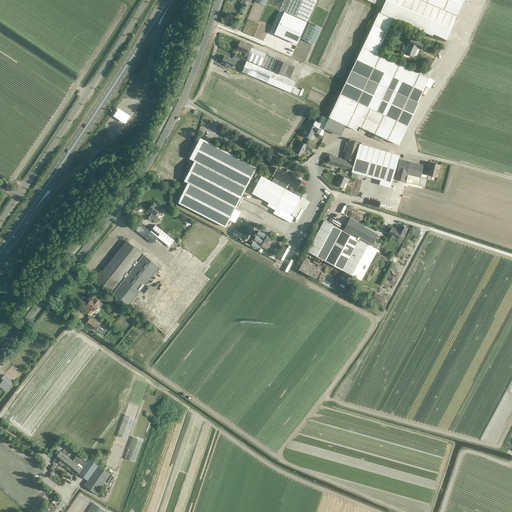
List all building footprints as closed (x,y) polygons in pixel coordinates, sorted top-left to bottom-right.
[(316,0),(288,0),(284,11),(307,22),(316,0)] [(385,0),(380,13),(432,35),(433,34),(446,39),(454,22),(463,0),(385,0)] [(268,3),(261,20),(271,25),(279,8),(268,3)] [(297,45),(307,22),(284,12),(274,34),(297,45)] [(321,123),(320,125),(322,127),(324,128),(340,136),(345,127),(344,126),(344,125),(356,131),(358,126),(370,131),(368,135),(382,142),(384,138),(398,145),(418,102),(433,69),(415,72),(380,55),(377,54),(388,30),(393,19),(379,13),(373,24),(328,120),(323,118),(321,123)] [(412,35),(404,53),(414,57),(418,49),(421,50),(425,41),(412,35)] [(240,41),(237,49),(249,54),(246,60),(270,70),(270,71),(290,79),(295,67),(289,65),(266,55),(266,53),(252,47),(252,46),(240,41)] [(225,66),(232,69),(235,60),(224,56),(224,58),(223,57),(222,58),(221,60),(221,61),(222,61),(221,63),(226,65),(225,66)] [(246,61),(242,72),(290,92),(295,81),(290,79),(270,71),(246,61)] [(130,116),(118,108),(112,116),(125,124),(130,116)] [(303,134),(303,135),(304,136),(310,139),(311,139),(313,139),(314,137),(313,135),(312,135),(314,132),(316,133),(317,133),(319,134),(322,127),(320,125),(321,123),(311,118),(309,124),(310,124),(307,131),(305,130),(304,131),(303,132),(303,133),(303,134)] [(188,183),(178,203),(225,227),(229,220),(235,223),(241,212),(235,209),(257,167),(200,138),(189,159),(194,161),(184,181),(188,183)] [(329,155),(327,163),(333,165),(332,166),(350,171),(353,162),(354,162),(352,171),(375,177),(392,182),(399,155),(383,150),(360,144),(360,143),(349,139),(348,146),(345,145),(343,152),(345,152),(346,152),(344,159),(330,155),(329,155)] [(294,150),(293,151),(294,152),(294,153),(301,157),(305,149),(311,152),(313,147),(308,144),(307,145),(300,142),(297,147),(295,150),(294,150)] [(426,175),(428,166),(400,159),(395,179),(407,182),(409,174),(421,177),(421,174),(426,175)] [(428,166),(426,175),(437,178),(441,165),(429,162),(428,166)] [(268,202),(296,217),(305,200),(301,198),(294,193),(296,189),(297,190),(302,181),(291,176),(293,173),(287,169),(285,172),(277,168),(272,176),(287,184),(285,188),(261,176),(252,193),(268,202)] [(409,174),(407,182),(419,185),(421,177),(409,174)] [(337,185),(343,188),(345,183),(347,184),(349,179),(341,176),(337,185)] [(352,192),(349,191),(341,188),(339,194),(353,199),(354,196),(351,195),(352,192)] [(158,218),(155,216),(161,208),(154,202),(148,210),(152,213),(149,216),(155,221),(158,218)] [(324,220),(307,251),(312,253),(360,280),(361,280),(377,250),(378,249),(324,220)] [(150,231),(139,222),(134,228),(152,244),(157,237),(169,246),(174,240),(155,225),(150,231)] [(408,228),(401,224),(398,230),(392,226),(387,235),(397,240),(399,236),(401,237),(401,236),(403,237),(408,228)] [(243,240),(245,236),(235,230),(232,234),(243,240)] [(255,232),(250,230),(245,242),(250,244),(255,232)] [(270,240),(271,238),(268,236),(266,238),(261,247),(275,254),(280,246),(270,240)] [(100,270),(94,278),(129,305),(159,267),(126,241),(102,271),(100,270)] [(302,269),(302,270),(316,278),(320,271),(317,269),(313,267),(311,270),(308,269),(307,271),(304,269),(306,265),(302,263),(299,268),(302,269)] [(152,300),(166,310),(173,301),(174,302),(184,288),(172,280),(160,298),(155,295),(152,300)] [(151,296),(156,290),(150,286),(146,292),(151,296)] [(90,316),(94,311),(97,307),(100,309),(103,304),(100,302),(100,301),(95,299),(93,302),(90,300),(86,306),(88,307),(85,312),(90,316)] [(85,325),(94,330),(98,323),(90,318),(85,325)] [(0,386),(6,391),(13,382),(4,375),(2,378),(4,380),(0,384),(0,386)] [(139,447),(142,439),(133,436),(131,439),(138,441),(136,445),(139,447)] [(117,467),(124,446),(114,443),(107,464),(117,467)] [(62,449),(60,451),(54,459),(68,469),(74,462),(62,452),(63,450),(62,449)] [(76,476),(78,474),(88,459),(87,458),(85,461),(81,458),(77,454),(73,459),(77,463),(77,464),(74,462),(68,469),(76,476)] [(78,474),(88,480),(84,485),(96,494),(110,474),(98,466),(98,465),(95,463),(94,464),(88,459),(78,474)]
